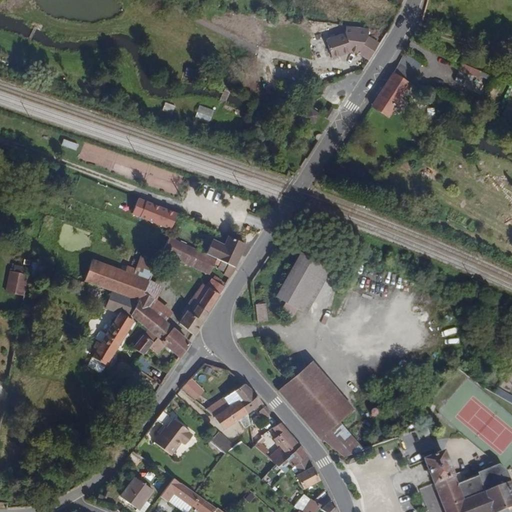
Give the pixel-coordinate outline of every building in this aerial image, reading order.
[(401,9),(404,0),(391,0),(390,5),(401,9)] [(400,14),(401,9),(390,5),(388,10),(400,14)] [(345,34),(351,52),(360,53),(370,37),(369,36),(369,28),(346,26),(345,34)] [(345,34),(326,40),(332,59),(351,52),(345,34)] [(370,37),(360,53),(369,59),(380,43),(370,37)] [(454,83),(477,91),(484,72),(461,63),(454,83)] [(372,106),(390,117),(392,112),(411,82),(394,71),(372,106)] [(198,105),(195,119),(210,123),(213,108),(198,105)] [(319,113),(310,108),(304,119),(313,124),(319,113)] [(171,229),(178,214),(139,198),(133,214),(171,229)] [(236,265),(246,242),(228,235),(225,244),(211,239),(206,253),(215,257),(236,265)] [(200,270),(206,253),(168,239),(160,254),(200,270)] [(214,260),(215,257),(206,253),(200,270),(208,273),(214,260)] [(300,254),(279,293),(276,299),(287,304),(290,306),(298,310),(308,315),(332,270),(300,254)] [(146,280),(153,267),(130,257),(123,270),(96,260),(87,282),(134,299),(140,304),(147,309),(153,299),(154,298),(140,291),(146,280)] [(231,277),(238,265),(236,265),(215,257),(214,260),(218,262),(217,266),(224,269),(223,273),(231,277)] [(9,265),(5,288),(22,295),(27,273),(9,265)] [(196,335),(225,286),(211,278),(206,286),(206,288),(198,300),(193,307),(188,303),(182,310),(184,312),(181,317),(183,319),(180,324),(196,335)] [(161,287),(146,280),(140,291),(154,298),(161,287)] [(193,307),(198,300),(193,297),(188,303),(193,307)] [(171,313),(153,299),(147,309),(164,322),(171,313)] [(269,318),(267,302),(255,304),(258,320),(269,318)] [(164,322),(147,309),(140,304),(133,314),(154,330),(161,335),(168,325),(164,322)] [(294,318),(297,313),(298,310),(290,306),(287,304),(283,312),(294,318)] [(108,370),(136,321),(121,313),(92,361),(108,370)] [(191,344),(168,325),(161,335),(153,344),(161,351),(169,341),(184,355),(191,344)] [(455,326),(441,328),(444,345),(458,343),(455,326)] [(153,344),(161,335),(154,330),(151,334),(146,330),(134,346),(146,355),(153,344)] [(356,410),(313,361),(290,381),(279,390),(321,440),(340,424),(356,410)] [(204,391),(190,379),(182,389),(196,400),(204,391)] [(253,400),(258,395),(246,383),(244,384),(236,390),(241,398),(244,402),(241,404),(244,407),(253,400)] [(231,410),(241,404),(244,402),(241,398),(236,390),(223,398),(229,407),(231,410)] [(248,414),(263,402),(258,395),(253,400),(244,407),(248,414)] [(229,407),(223,398),(207,408),(215,416),(221,412),(229,407)] [(250,424),(248,414),(244,407),(241,404),(231,410),(217,419),(224,430),(241,418),(245,428),(250,424)] [(271,414),(265,406),(259,412),(268,421),(271,419),(270,418),(271,414)] [(217,419),(231,410),(229,407),(221,412),(215,416),(217,419)] [(193,435),(163,413),(156,422),(165,429),(154,444),(171,456),(182,442),(186,445),(193,435)] [(278,459),(300,445),(281,423),(272,428),(277,433),(273,436),(283,448),(275,456),(278,459)] [(365,451),(340,424),(321,440),(325,443),(326,442),(348,459),(365,451)] [(234,444),(220,432),(211,441),(225,454),(226,453),(234,444)] [(225,454),(211,441),(206,447),(222,458),(225,454)] [(275,456),(260,441),(255,446),(274,462),(278,459),(275,456)] [(307,454),(300,445),(278,459),(274,462),(276,464),(279,467),(276,471),(279,475),(283,470),(293,463),(307,454)] [(447,449),(425,457),(435,484),(457,476),(447,449)] [(149,464),(134,453),(128,461),(143,472),(149,464)] [(320,479),(307,454),(293,463),(297,472),(293,475),(302,490),(320,479)] [(480,475),(503,466),(500,464),(478,472),(480,475)] [(444,511),(497,511),(511,506),(511,480),(508,470),(503,466),(480,475),(459,483),(458,479),(457,476),(435,484),(444,511)] [(140,511),(154,491),(137,478),(122,499),(140,511)] [(196,494),(173,479),(160,498),(168,503),(174,494),(192,505),(198,496),(196,494)] [(187,511),(192,505),(174,494),(168,503),(181,511),(187,511)] [(337,511),(328,495),(315,506),(318,508),(323,511),(337,511)] [(202,511),(215,511),(218,508),(198,496),(192,505),(194,506),(202,511)] [(302,511),(315,511),(318,508),(315,506),(305,498),(298,508),(302,511)]
